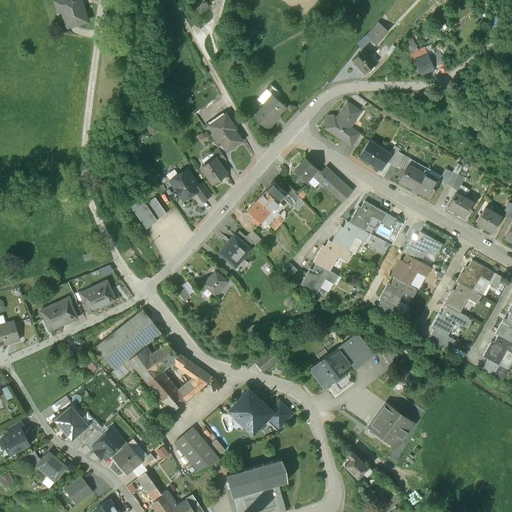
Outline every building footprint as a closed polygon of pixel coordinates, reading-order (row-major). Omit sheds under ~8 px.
[(80,0),(58,0),(54,1),(57,12),(62,10),(65,23),(74,21),(75,25),(87,22),(80,0)] [(388,32),(379,23),(367,35),(371,39),(377,44),(388,32)] [(371,39),(367,35),(358,45),(362,49),(371,39)] [(431,43),(425,46),(433,65),(444,61),(439,49),(434,50),(431,43)] [(387,52),(392,57),(399,50),(394,45),(387,52)] [(416,49),(412,51),(415,58),(414,59),(419,72),(433,65),(425,46),(416,49)] [(375,63),(362,49),(352,59),(365,73),(375,63)] [(281,95),(270,85),(257,99),(263,104),(271,95),(276,100),(281,95)] [(276,100),(271,95),(263,104),(252,116),(267,130),(275,121),(274,120),(285,107),(276,100)] [(348,103),(337,119),(334,117),(327,127),(353,145),(360,134),(350,127),(361,111),(348,103)] [(225,115),(219,120),(220,122),(212,127),(211,125),(210,126),(223,145),(227,150),(241,141),(230,125),(232,124),(225,115)] [(223,145),(210,126),(205,129),(218,148),(223,145)] [(365,137),(360,134),(353,145),(358,148),(365,137)] [(380,170),(386,161),(391,152),(370,139),(359,156),(380,170)] [(386,161),(391,164),(398,152),(400,148),(395,145),(391,151),(391,152),(386,161)] [(218,149),(212,154),(215,158),(220,165),(226,160),(218,149)] [(391,164),(397,168),(404,155),(398,152),(391,164)] [(407,165),(410,159),(404,155),(397,168),(404,171),(407,165)] [(215,158),(201,168),(212,183),(226,174),(220,165),(215,158)] [(320,173),(305,158),(294,169),(307,181),(312,174),(323,185),(328,180),(320,173)] [(407,165),(423,173),(426,167),(410,159),(407,165)] [(453,171),(459,175),(462,168),(463,166),(458,163),(453,171)] [(423,173),(407,165),(404,171),(399,180),(414,189),(423,173)] [(334,174),(326,167),(320,173),(328,180),(334,174)] [(438,182),(439,181),(440,180),(439,179),(441,175),(426,167),(423,173),(438,182)] [(446,184),(453,171),(446,167),(441,175),(439,179),(440,180),(439,181),(446,184)] [(462,168),(459,175),(464,178),(468,171),(462,168)] [(186,169),(177,176),(178,178),(172,183),(183,200),(191,195),(190,192),(193,190),(198,186),(186,169)] [(452,187),(459,175),(453,171),(446,184),(452,187)] [(438,182),(423,173),(414,189),(430,197),(438,182)] [(459,175),(452,187),(458,191),(465,178),(464,178),(459,175)] [(352,192),(337,177),(327,188),(342,203),(352,192)] [(274,182),(272,183),(271,183),(267,187),(267,189),(266,190),(257,200),(269,212),(271,210),(275,215),(283,206),(279,202),(283,198),(287,193),(274,181),(273,182),(274,182)] [(202,183),(198,186),(193,190),(201,201),(211,195),(202,183)] [(291,189),(287,193),(283,198),(291,206),(299,198),(291,189)] [(455,193),(447,207),(465,217),(469,209),(470,210),(471,208),(470,207),(474,201),(465,196),(464,198),(455,193)] [(166,213),(155,197),(145,204),(156,220),(166,213)] [(145,204),(142,199),(130,207),(146,229),(157,221),(145,204)] [(299,199),(292,206),(297,211),(304,203),(299,199)] [(269,212),(257,200),(247,210),(260,222),(269,212)] [(365,200),(359,210),(357,209),(350,223),(366,232),(375,217),(383,221),(388,213),(365,200)] [(501,217),(502,215),(504,211),(488,202),(485,208),(501,217)] [(504,211),(502,215),(508,218),(511,210),(511,204),(509,203),(504,211)] [(501,217),(485,208),(476,223),(493,232),(501,217)] [(269,212),(260,222),(265,227),(274,217),(269,212)] [(397,218),(388,213),(383,221),(384,224),(383,225),(391,230),(397,218)] [(285,220),(279,215),(276,218),(281,223),(285,220)] [(276,218),(269,226),(275,231),(281,223),(276,218)] [(350,223),(347,221),(342,229),(340,228),(332,243),(349,252),(357,237),(363,240),(365,242),(370,234),(366,232),(350,223)] [(260,239),(251,231),(247,236),(254,245),(260,239)] [(413,240),(405,254),(408,255),(421,262),(429,248),(438,253),(442,245),(421,233),(416,242),(413,240)] [(234,235),(219,253),(241,271),(248,263),(242,258),(250,249),(234,235)] [(371,242),(385,251),(389,245),(375,236),(371,242)] [(355,255),(363,240),(357,237),(349,252),(351,253),(355,255)] [(324,250),(321,248),(314,262),(316,263),(330,271),(338,255),(347,260),(351,253),(349,252),(332,243),(329,241),(324,250)] [(421,262),(408,255),(403,264),(401,263),(394,277),(395,278),(409,285),(417,270),(426,275),(430,267),(421,262)] [(472,260),(467,271),(465,270),(458,283),(460,284),(474,292),(482,277),(491,281),(495,273),(472,260)] [(294,266),(290,262),(282,270),(286,274),(294,266)] [(330,271),(316,263),(311,273),(309,272),(302,283),(317,291),(319,287),(325,277),(334,282),(338,275),(330,271)] [(294,266),(286,274),(290,278),(297,269),(294,266)] [(409,285),(418,290),(426,275),(417,270),(409,285)] [(226,281),(215,271),(204,283),(215,293),(226,281)] [(497,274),(492,283),(499,288),(505,278),(497,274)] [(325,277),(319,287),(328,292),(334,282),(325,277)] [(409,285),(395,278),(390,287),(389,286),(381,299),(397,308),(401,301),(405,293),(413,298),(418,290),(409,285)] [(106,281),(90,288),(92,293),(81,298),(82,299),(88,311),(88,313),(115,301),(106,281)] [(455,293),(453,291),(445,305),(447,306),(462,314),(468,304),(464,302),(467,296),(478,303),(482,296),(474,292),(460,284),(455,293)] [(182,285),(177,289),(185,300),(190,296),(182,285)] [(88,311),(82,299),(76,302),(82,314),(88,311)] [(397,308),(381,299),(378,305),(390,311),(402,318),(405,313),(397,308)] [(76,301),(70,303),(76,317),(82,314),(76,302),(76,301)] [(401,301),(397,308),(405,313),(409,305),(401,301)] [(69,302),(58,307),(56,303),(40,311),(49,331),(76,318),(70,303),(69,302)] [(390,311),(378,305),(375,310),(386,317),(390,311)] [(447,306),(442,315),(439,313),(431,327),(434,329),(444,335),(448,337),(454,326),(452,324),(454,321),(465,327),(470,319),(462,314),(447,306)] [(142,310),(95,347),(114,371),(124,363),(127,361),(144,348),(144,347),(161,334),(142,310)] [(402,318),(390,311),(386,317),(399,324),(402,318)] [(511,312),(510,312),(505,321),(502,320),(495,333),(498,334),(511,342),(511,339),(511,312)] [(0,324),(0,345),(19,340),(13,321),(0,324)] [(252,327),(246,331),(249,336),(255,332),(252,327)] [(431,334),(441,340),(444,335),(434,329),(431,334)] [(357,332),(338,346),(353,365),(352,366),(355,369),(374,354),(357,332)] [(441,340),(431,334),(428,340),(438,345),(441,340)] [(498,334),(493,343),(490,342),(483,356),(488,359),(499,365),(503,357),(505,355),(502,354),(505,349),(511,352),(511,342),(498,334)] [(444,335),(441,340),(452,346),(455,340),(448,337),(444,335)] [(452,346),(441,340),(438,345),(449,351),(452,346)] [(149,355),(160,371),(172,362),(187,373),(193,365),(178,354),(176,356),(167,343),(149,355)] [(338,346),(310,369),(324,388),(334,380),(336,383),(347,375),(344,372),(352,366),(353,365),(338,346)] [(392,347),(382,355),(392,368),(401,360),(392,347)] [(149,355),(144,348),(127,361),(145,380),(158,372),(160,371),(149,355)] [(256,361),(264,369),(278,357),(270,348),(256,361)] [(505,355),(503,357),(511,361),(511,352),(505,349),(502,354),(505,355)] [(499,365),(488,359),(485,364),(496,370),(499,365)] [(124,363),(114,371),(120,379),(130,370),(124,363)] [(496,370),(485,364),(482,370),(493,375),(496,370)] [(212,378),(193,365),(187,373),(195,379),(178,394),(185,402),(212,378)] [(499,365),(496,370),(493,375),(502,380),(509,370),(499,365)] [(178,394),(158,372),(145,380),(173,412),(185,402),(178,394)] [(254,396),(248,391),(229,412),(235,417),(241,418),(246,423),(247,428),(253,433),(267,418),(272,413),(271,412),(266,408),(261,407),(255,402),(254,396)] [(51,407),(54,411),(62,405),(59,401),(51,407)] [(280,403),(271,412),(272,413),(267,418),(279,428),(292,414),(280,403)] [(413,423),(387,404),(386,405),(388,406),(378,419),(377,418),(370,428),(385,439),(386,438),(396,446),(413,423)] [(71,439),(75,436),(86,426),(70,408),(55,421),(71,439)] [(21,421),(7,428),(10,435),(21,430),(24,428),(21,421)] [(75,436),(83,446),(85,444),(98,432),(90,423),(86,426),(75,436)] [(220,461),(193,428),(174,444),(197,471),(220,461)] [(10,435),(2,440),(0,441),(0,444),(3,450),(7,448),(10,454),(28,445),(21,430),(10,435)] [(98,432),(85,444),(91,450),(94,448),(93,447),(104,436),(99,431),(98,432)] [(97,451),(95,452),(101,458),(102,457),(105,460),(124,442),(118,436),(114,436),(110,431),(104,436),(93,447),(94,448),(97,451)] [(129,446),(142,461),(148,456),(135,440),(129,446)] [(142,461),(129,446),(113,459),(126,474),(140,463),(142,461)] [(34,451),(23,457),(27,463),(35,470),(36,468),(42,461),(38,458),(34,451)] [(368,468),(351,451),(347,456),(351,460),(344,466),(358,479),(368,468)] [(66,467),(48,452),(42,461),(36,468),(47,477),(42,483),(49,489),(54,482),(66,467)] [(148,456),(142,461),(140,463),(144,468),(154,459),(150,454),(148,456)] [(280,460),(227,475),(226,475),(231,493),(232,497),(233,497),(233,496),(234,496),(278,484),(286,482),(287,482),(285,470),(281,459),(280,460)] [(0,476),(0,480),(4,488),(15,482),(9,472),(0,476)] [(153,502),(162,496),(161,495),(145,473),(137,479),(153,502)] [(81,477),(64,490),(76,506),(93,493),(81,477)] [(285,511),(278,484),(234,496),(237,511),(252,511),(273,506),(275,511),(285,511)] [(176,504),(166,491),(161,495),(162,496),(172,509),(176,506),(175,505),(176,504)] [(173,511),(172,509),(162,496),(153,502),(160,511),(173,511)] [(193,511),(192,508),(186,500),(176,506),(172,509),(173,511),(193,511)] [(117,511),(109,501),(104,504),(103,503),(96,508),(97,509),(94,511),(93,511),(117,511)]
